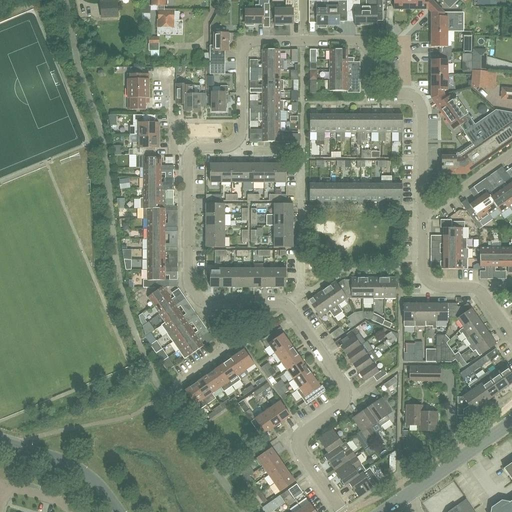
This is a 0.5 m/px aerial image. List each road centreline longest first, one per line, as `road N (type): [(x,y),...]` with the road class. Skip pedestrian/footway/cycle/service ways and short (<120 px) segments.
road 1 (residential): [(341,511),(298,439),(343,403),(344,386),(290,307),(203,303)]
road 2 (residential): [(190,151),(238,139),(241,50),(251,40),(363,40),(370,83)]
road 3 (residential): [(422,208),(422,107),(415,96),(381,94),(370,83)]
road 4 (residential): [(203,303),(187,279),(190,151)]
road 5 (tertiary): [(124,511),(88,471),(0,441)]
road 6 (residential): [(485,299),(478,290),(424,278),(422,208)]
road 7 (residential): [(163,395),(230,347),(203,303)]
road 8 (tertiary): [(406,496),(511,421)]
